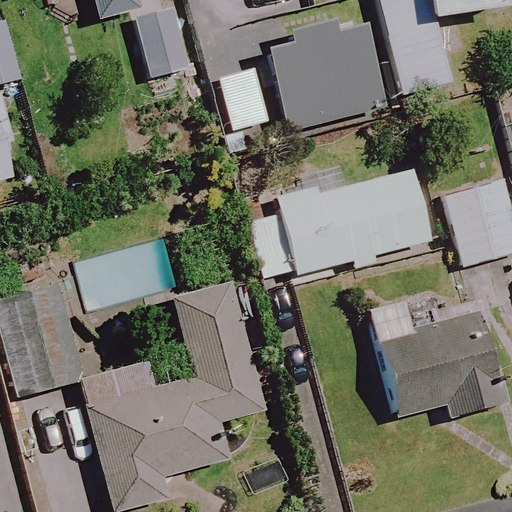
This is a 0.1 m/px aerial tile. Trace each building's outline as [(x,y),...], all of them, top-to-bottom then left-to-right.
[(81,0),(88,27),(130,18),(126,0),(81,0)] [(420,60),(406,0),(369,0),(392,101),(441,90),(433,57),(420,60)] [(416,0),(420,25),(494,15),(491,0),(416,0)] [(180,75),(165,15),(126,24),(141,85),(180,75)] [(378,114),(357,28),(258,51),(278,138),(378,114)] [(0,87),(11,85),(0,43),(0,87)] [(260,129),(245,74),(210,84),(224,138),(260,129)] [(401,177),(269,211),(275,231),(248,238),(260,289),(341,268),(343,277),(367,271),(365,262),(419,248),(401,177)] [(511,257),(511,249),(495,185),(434,201),(453,273),(511,257)] [(120,373),(70,385),(100,511),(143,511),(159,508),(153,482),(213,467),(204,429),(254,417),(223,289),(165,303),(184,384),(126,398),(120,373)] [(72,382),(49,291),(0,302),(0,355),(10,398),(72,382)] [(469,320),(406,335),(399,305),(360,315),(370,358),(387,425),(435,413),(438,424),(491,412),(469,320)]
